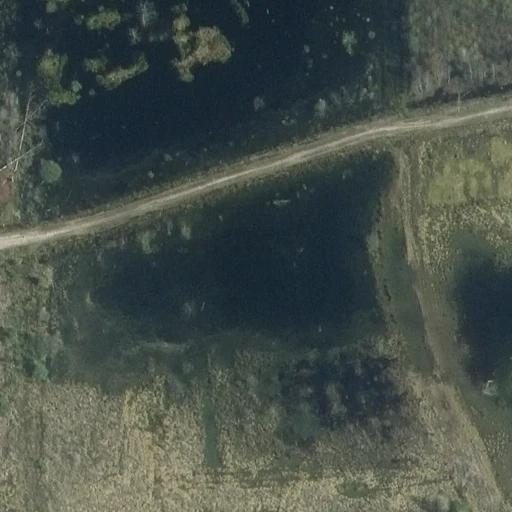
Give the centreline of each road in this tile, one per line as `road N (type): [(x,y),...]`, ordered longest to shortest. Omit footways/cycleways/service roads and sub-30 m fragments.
road 1 (track): [(0,244),(30,242),(392,126)]
road 2 (track): [(511,105),(392,126)]
